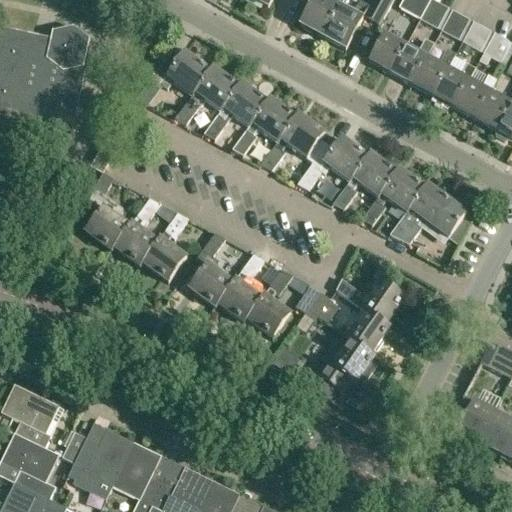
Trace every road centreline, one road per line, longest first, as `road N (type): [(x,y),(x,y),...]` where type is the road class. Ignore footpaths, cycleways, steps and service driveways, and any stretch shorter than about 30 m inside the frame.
road 1 (tertiary): [(385,475),(0,300)]
road 2 (residential): [(511,192),(156,0)]
road 3 (residential): [(385,475),(462,316)]
